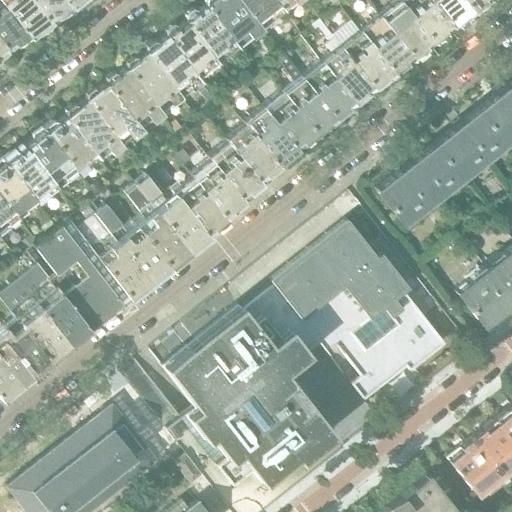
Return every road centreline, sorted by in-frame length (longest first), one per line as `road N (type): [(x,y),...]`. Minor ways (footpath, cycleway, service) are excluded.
road 1 (residential): [(511,27),(0,430)]
road 2 (residential): [(304,511),(511,348)]
road 3 (residential): [(138,0),(0,109)]
